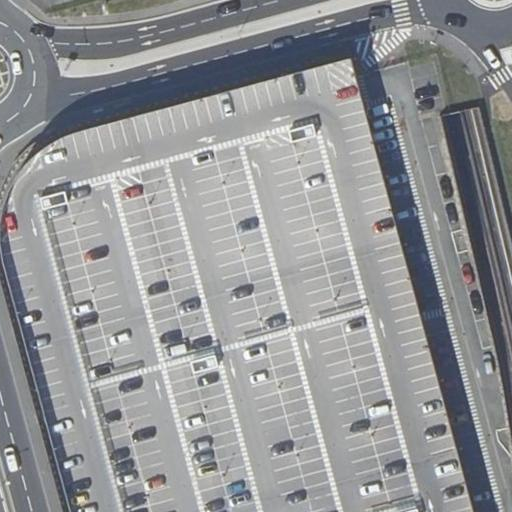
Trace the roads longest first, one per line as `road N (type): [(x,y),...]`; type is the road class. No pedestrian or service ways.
road 1 (unclassified): [(21,108),(381,14),(428,12),(469,22)]
road 2 (unclassified): [(278,0),(116,40),(17,33)]
road 3 (tertiary): [(31,511),(0,396)]
